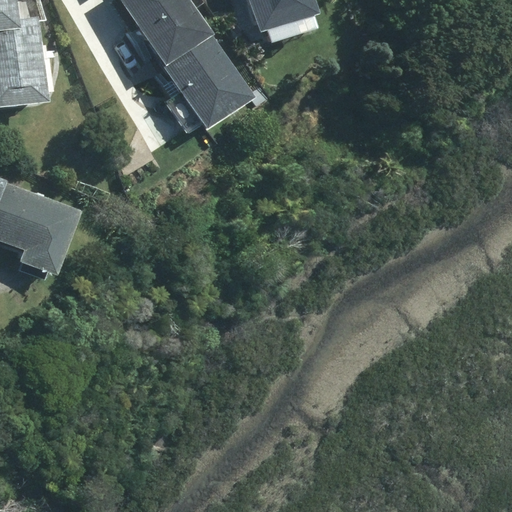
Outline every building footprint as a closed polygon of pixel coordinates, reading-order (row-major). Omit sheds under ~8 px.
[(0,0),(0,26),(13,25),(12,18),(10,0),(0,0)] [(194,30),(174,0),(108,0),(148,60),(194,30)] [(296,0),(235,0),(245,30),(300,12),(296,0)] [(34,16),(12,18),(13,25),(0,26),(0,101),(41,98),(40,89),(47,89),(44,57),(38,58),(34,16)] [(238,97),(194,30),(148,60),(192,127),(238,97)] [(0,185),(0,245),(13,250),(9,260),(43,273),(67,212),(0,185)]
